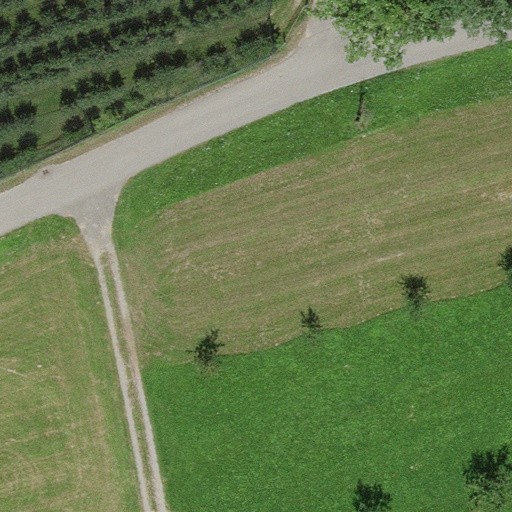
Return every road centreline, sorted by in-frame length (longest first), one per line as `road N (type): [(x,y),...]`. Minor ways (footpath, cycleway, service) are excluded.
road 1 (unclassified): [(511,27),(332,69),(0,216)]
road 2 (track): [(156,511),(94,180)]
